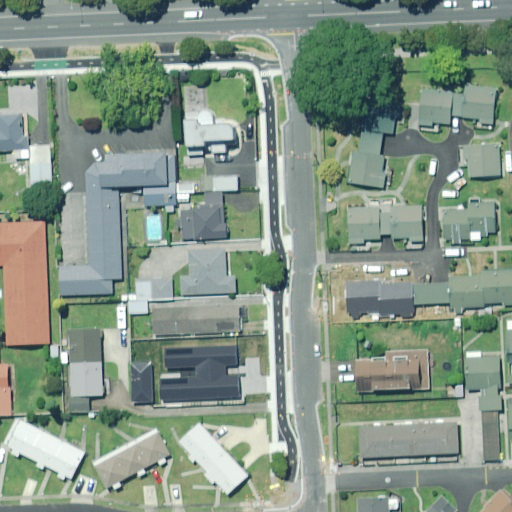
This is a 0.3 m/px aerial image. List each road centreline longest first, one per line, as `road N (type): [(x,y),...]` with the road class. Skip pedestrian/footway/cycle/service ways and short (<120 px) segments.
road 1 (residential): [(287,16),(309,511)]
road 2 (secondary): [(287,16),(0,28)]
road 3 (secondary): [(509,6),(287,16)]
